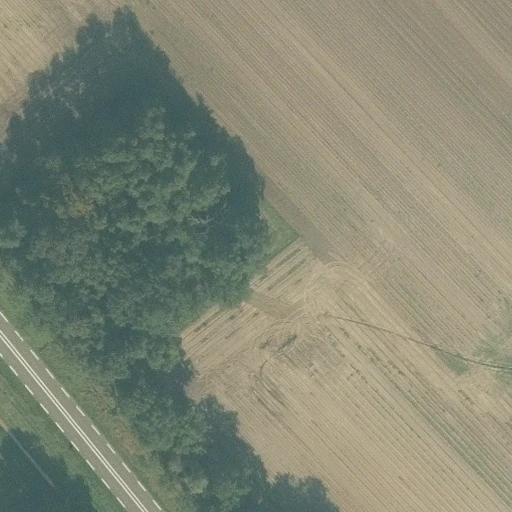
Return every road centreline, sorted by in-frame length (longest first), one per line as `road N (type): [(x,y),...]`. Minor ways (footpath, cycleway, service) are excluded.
road 1 (track): [(294,228),(141,344),(293,511)]
road 2 (primary): [(144,511),(0,334)]
